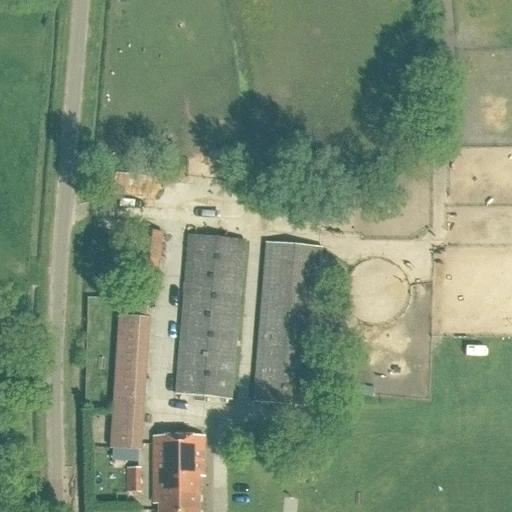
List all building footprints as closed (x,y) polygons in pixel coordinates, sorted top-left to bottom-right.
[(156,290),(159,262),(161,262),(164,234),(134,231),(131,259),(139,260),(136,288),(156,290)] [(175,396),(232,401),(246,241),(188,236),(175,396)] [(253,403),(310,408),(323,248),(266,244),(253,403)] [(148,302),(148,300),(149,292),(149,291),(140,291),(139,301),(148,302)] [(118,318),(110,450),(140,451),(149,319),(146,319),(124,318),(118,318)] [(82,326),(78,458),(108,459),(112,327),(82,326)] [(203,481),(203,440),(154,439),(153,499),(159,499),(159,511),(196,511),(197,481),(203,481)] [(127,469),(127,494),(142,494),(142,469),(127,469)] [(90,498),(103,499),(104,471),(91,470),(90,498)]
